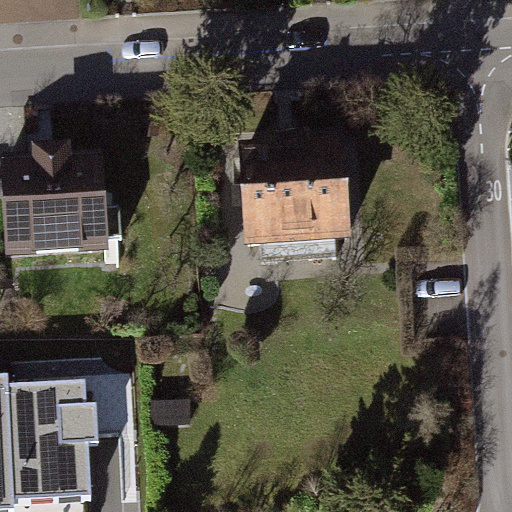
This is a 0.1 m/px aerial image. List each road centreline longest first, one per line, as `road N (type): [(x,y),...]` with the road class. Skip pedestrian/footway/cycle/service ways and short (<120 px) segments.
road 1 (residential): [(479,51),(0,78)]
road 2 (residential): [(506,511),(479,51)]
